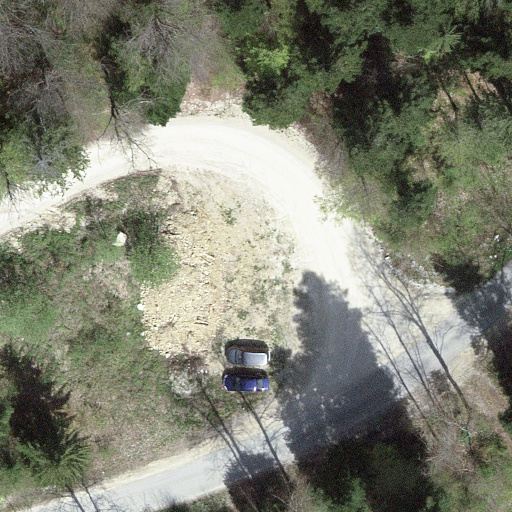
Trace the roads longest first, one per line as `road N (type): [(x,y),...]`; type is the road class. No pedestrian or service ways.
road 1 (unclassified): [(0,217),(140,146),(238,151),(280,171),(311,206),(398,383)]
road 2 (unclassified): [(398,383),(282,444),(69,511)]
road 3 (unclassified): [(511,295),(398,383)]
